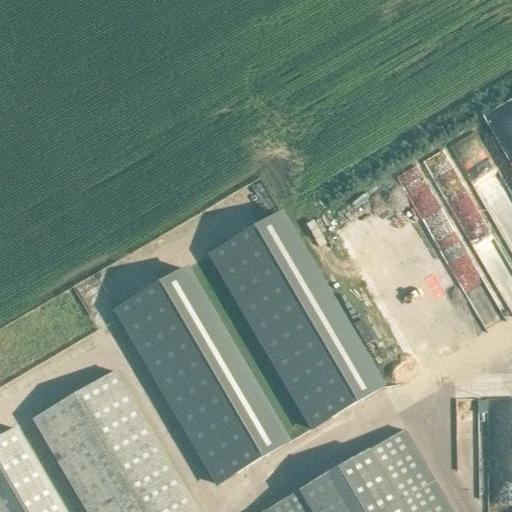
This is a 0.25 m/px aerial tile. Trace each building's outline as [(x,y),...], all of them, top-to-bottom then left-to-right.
[(448,149),(399,174),(450,272),(477,257),(496,293),(511,284),(511,265),(482,210),(481,211),(448,149)] [(384,385),(287,219),(280,209),(204,253),(308,430),(384,385)] [(115,319),(216,485),(289,442),(185,265),(109,310),(115,319)] [(492,291),(472,301),(490,334),(510,324),(492,291)] [(34,420),(87,511),(197,511),(116,372),(34,420)] [(493,494),(493,511),(511,511),(511,398),(460,398),(460,414),(482,414),(481,494),(493,494)] [(65,511),(17,429),(0,439),(0,511),(65,511)] [(452,511),(404,429),(263,511),(452,511)]
